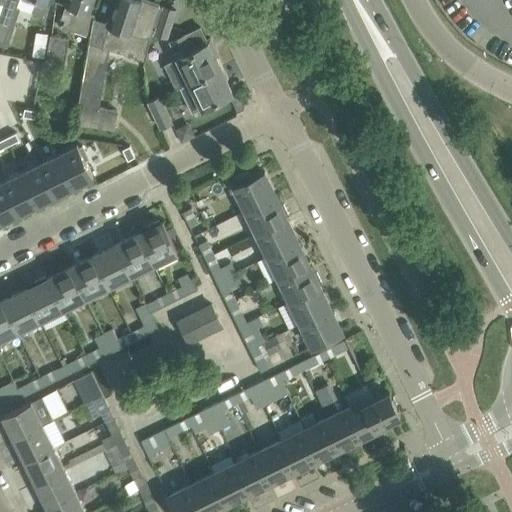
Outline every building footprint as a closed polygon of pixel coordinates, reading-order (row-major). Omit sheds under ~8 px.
[(0,0),(0,43),(7,46),(20,7),(33,11),(46,16),(51,0),(0,0)] [(90,34),(94,18),(95,13),(90,11),(94,0),(67,0),(66,5),(62,17),(65,18),(63,26),(90,34)] [(149,39),(153,25),(160,5),(146,0),(117,0),(110,23),(104,46),(110,48),(131,55),(145,59),(149,39)] [(168,36),(170,29),(176,10),(160,5),(153,25),(158,27),(156,32),(168,36)] [(104,46),(110,23),(94,18),(90,34),(77,123),(115,129),(118,109),(100,106),(110,48),(104,46)] [(179,56),(168,61),(180,86),(190,82),(221,67),(210,46),(214,44),(211,37),(207,39),(201,27),(171,41),(179,56)] [(39,30),(34,53),(44,55),(48,33),(39,30)] [(51,34),(46,63),(64,66),(69,37),(51,34)] [(221,67),(190,82),(180,86),(192,112),(233,93),(221,67)] [(173,122),(164,104),(160,95),(148,101),(152,109),(161,127),(173,122)] [(25,107),(23,115),(35,117),(37,110),(33,109),(25,107)] [(16,132),(6,137),(9,144),(20,139),(16,132)] [(6,137),(0,140),(0,148),(9,144),(6,137)] [(62,150),(58,152),(75,186),(94,176),(86,159),(89,157),(83,145),(79,147),(78,143),(62,150)] [(130,145),(123,149),(128,160),(135,156),(130,145)] [(58,152),(40,161),(57,195),(75,186),(58,152)] [(40,161),(21,169),(38,204),(57,195),(40,161)] [(21,169),(3,178),(20,213),(38,204),(21,169)] [(246,209),(276,195),(265,170),(250,178),(248,174),(251,172),(251,171),(223,184),(224,185),(233,181),(235,185),(246,209)] [(3,178),(0,179),(0,218),(2,222),(20,213),(3,178)] [(257,232),(287,217),(286,216),(289,214),(284,204),(281,205),(276,195),(246,209),(257,232)] [(191,208),(192,207),(192,206),(182,211),(183,212),(190,226),(198,222),(191,208)] [(269,254),(298,240),(287,217),(257,232),(269,254)] [(153,262),(177,250),(163,221),(160,222),(159,220),(148,225),(150,228),(139,233),(153,262)] [(131,273),(153,262),(139,233),(117,244),(131,273)] [(206,257),(214,253),(207,239),(199,243),(206,257)] [(280,277),(309,262),(298,240),(269,254),(280,277)] [(108,285),(131,273),(117,244),(94,256),(108,285)] [(216,279),(224,275),(214,253),(206,257),(216,279)] [(86,296),(108,285),(94,256),(71,267),(86,296)] [(291,300),(320,285),(319,284),(322,282),(317,271),(314,273),(309,262),(280,277),(291,300)] [(63,307),(86,296),(71,267),(49,278),(63,307)] [(173,301),(187,294),(198,289),(190,272),(178,277),(183,286),(169,293),(173,301)] [(236,299),(224,275),(216,279),(221,288),(228,303),(236,299)] [(49,278),(48,278),(46,276),(35,281),(36,284),(26,289),(41,318),(63,307),(49,278)] [(302,322),(331,308),(320,285),(291,300),(302,322)] [(18,329),(41,318),(26,289),(4,300),(18,329)] [(239,325),(260,315),(266,311),(255,289),(236,299),(228,303),(234,316),(235,316),(239,325)] [(151,312),(173,301),(169,293),(147,303),(151,312)] [(0,337),(18,329),(4,300),(0,301),(0,337)] [(147,303),(147,304),(146,302),(136,307),(145,325),(131,332),(136,340),(159,328),(151,312),(147,303)] [(189,341),(223,325),(212,304),(179,320),(189,341)] [(331,308),(302,322),(313,346),(343,332),(331,308)] [(258,343),(251,330),(264,323),(260,315),(239,325),(243,334),(250,347),(258,343)] [(131,332),(118,338),(113,328),(104,332),(113,351),(136,340),(131,332)] [(90,362),(113,351),(104,332),(94,337),(100,347),(86,354),(90,362)] [(362,371),(350,346),(346,338),(323,350),(327,358),(341,351),(353,375),(362,371)] [(269,367),(265,358),(258,343),(250,347),(257,362),(261,371),(269,367)] [(304,369),(327,358),(323,350),(300,361),(304,369)] [(68,373),(90,362),(86,354),(64,365),(68,373)] [(283,380),(304,369),(300,361),(279,371),(283,380)] [(45,384),(68,373),(64,365),(41,376),(45,384)] [(95,396),(103,392),(92,370),(84,374),(95,396)] [(375,370),(364,375),(367,382),(378,376),(375,370)] [(289,393),(283,380),(279,371),(255,383),(266,404),(289,393)] [(22,396),(45,384),(41,376),(27,383),(18,388),(22,396)] [(0,406),(22,396),(18,388),(15,381),(0,388),(0,406)] [(257,409),(266,404),(255,383),(232,394),(236,402),(251,395),(257,409)] [(375,397),(387,419),(401,412),(390,390),(375,397)] [(107,421),(110,419),(115,417),(103,392),(95,396),(107,421)] [(387,419),(375,397),(374,393),(350,405),(364,435),(388,423),(387,419)] [(224,408),(236,402),(232,394),(210,405),(221,428),(231,423),(224,408)] [(14,437),(43,423),(32,400),(3,414),(14,437)] [(210,434),(221,428),(210,405),(187,416),(191,424),(202,419),(210,434)] [(342,446),(364,435),(350,405),(327,416),(342,446)] [(177,431),(191,424),(187,416),(164,427),(169,436),(177,431)] [(319,457),(342,446),(327,416),(305,427),(319,457)] [(126,439),(122,430),(115,417),(110,419),(107,421),(113,434),(103,439),(107,448),(118,443),(126,439)] [(26,460),(55,446),(43,423),(14,437),(26,460)] [(172,444),(169,436),(164,427),(142,439),(150,455),(172,444)] [(319,457),(305,427),(282,438),(297,468),(298,467),(299,470),(310,464),(309,462),(319,457)] [(274,479),(297,468),(282,438),(260,449),(274,479)] [(137,462),(130,448),(126,439),(118,443),(122,452),(129,466),(137,462)] [(37,483),(66,468),(55,446),(26,460),(37,483)] [(251,490),(274,479),(260,449),(237,461),(251,490)] [(241,495),(251,490),(237,461),(214,472),(229,501),(230,500),(232,503),(242,498),(241,495)] [(148,484),(144,476),(137,462),(129,466),(121,470),(132,492),(139,488),(148,484)] [(48,505),(77,491),(66,468),(37,483),(48,505)] [(206,511),(207,511),(229,501),(214,472),(192,483),(206,511)] [(176,511),(206,511),(192,483),(168,495),(176,511)] [(159,506),(152,493),(148,484),(139,488),(150,511),(159,506)] [(51,511),(87,511),(77,491),(48,505),(51,511)]
